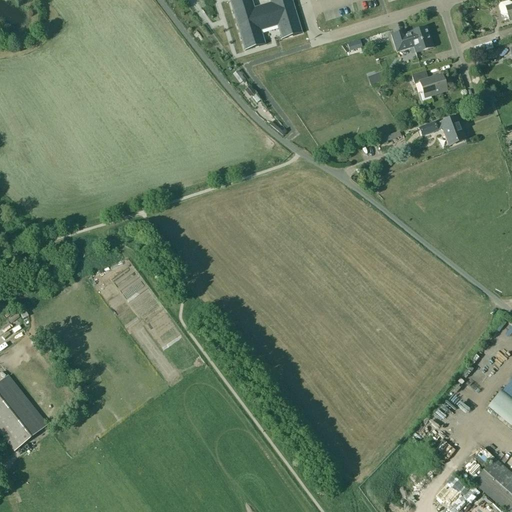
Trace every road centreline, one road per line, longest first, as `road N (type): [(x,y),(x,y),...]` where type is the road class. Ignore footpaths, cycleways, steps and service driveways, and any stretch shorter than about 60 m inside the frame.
road 1 (unclassified): [(511,312),(269,130),(159,0)]
road 2 (residential): [(440,4),(315,41),(303,0)]
